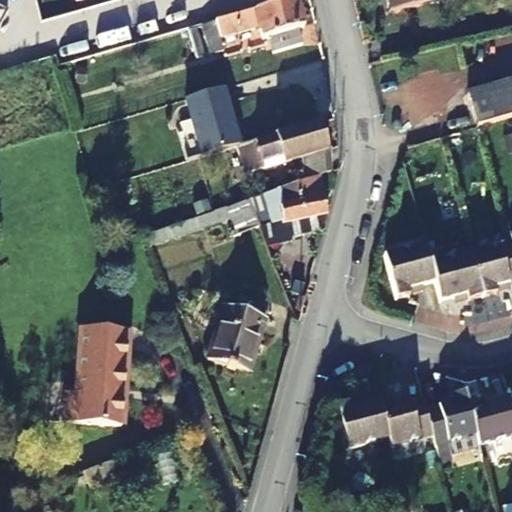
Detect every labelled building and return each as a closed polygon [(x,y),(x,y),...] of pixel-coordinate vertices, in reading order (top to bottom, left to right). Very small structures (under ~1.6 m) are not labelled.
[(216,23),(220,41),(261,29),(265,41),(271,39),(275,54),(303,46),(299,31),(304,29),(296,0),(216,23)] [(384,0),(387,11),(434,0),(384,0)] [(224,53),(220,41),(216,23),(202,27),(210,57),(224,53)] [(450,132),(511,114),(511,78),(440,98),(450,132)] [(241,147),(225,90),(189,100),(205,157),(208,156),(220,153),(231,150),(241,147)] [(326,149),(320,123),(241,147),(231,150),(235,162),(244,160),(245,165),(251,167),(282,158),(291,186),(322,176),(333,172),(330,149),(326,149)] [(220,153),(208,156),(214,178),(226,175),(220,153)] [(249,201),(259,226),(260,228),(286,220),(287,225),(305,220),(306,224),(312,222),(311,217),(328,214),(322,176),(291,186),(249,201)] [(235,234),(259,226),(249,201),(226,208),(235,234)] [(470,256),(481,299),(498,294),(498,288),(511,283),(511,253),(510,245),(470,256)] [(412,291),(433,286),(428,267),(422,248),(382,260),(395,303),(415,298),(412,291)] [(300,279),(306,262),(282,254),(277,272),(300,279)] [(433,286),(439,305),(463,297),(469,302),(481,299),(470,256),(428,267),(433,286)] [(251,373),(266,321),(226,310),(212,361),(251,373)] [(123,426),(127,331),(82,327),(79,395),(69,393),(68,423),(123,426)] [(452,407),(439,410),(450,446),(475,441),(464,405),(462,398),(451,401),(452,407)] [(482,401),(464,405),(475,441),(478,450),(511,443),(511,417),(507,399),(484,406),(482,401)] [(407,405),(419,445),(432,442),(424,413),(421,401),(407,405)] [(350,404),(336,407),(350,448),(387,441),(377,405),(376,402),(351,409),(350,404)] [(389,450),(419,445),(407,405),(394,407),(393,402),(377,405),(387,441),(389,450)] [(452,452),(450,446),(439,410),(424,413),(432,442),(436,455),(452,452)] [(103,467),(108,482),(119,478),(114,463),(103,467)] [(86,490),(108,482),(103,467),(81,475),(86,490)]
